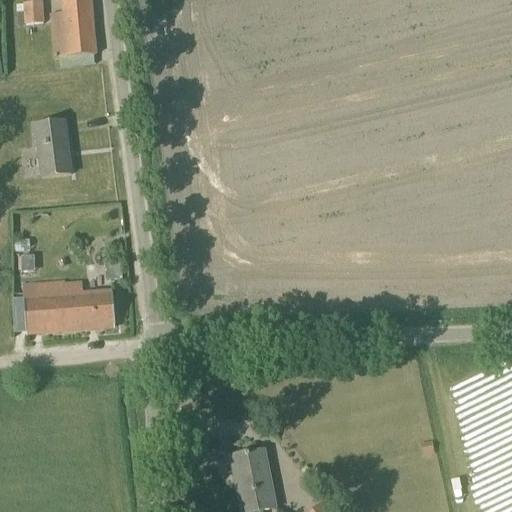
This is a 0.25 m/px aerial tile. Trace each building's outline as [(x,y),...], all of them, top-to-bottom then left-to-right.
[(50,14),(53,60),(96,57),(90,0),(62,0),(64,13),(50,14)] [(42,4),(24,5),(26,26),(44,24),(42,4)] [(64,123),(35,127),(42,180),(71,176),(64,123)] [(62,284),(22,287),(26,335),(30,334),(31,337),(43,336),(43,333),(115,328),(113,295),(81,298),(80,286),(62,288),(62,284)] [(241,511),(266,511),(275,510),(264,453),(231,459),(241,511)]
